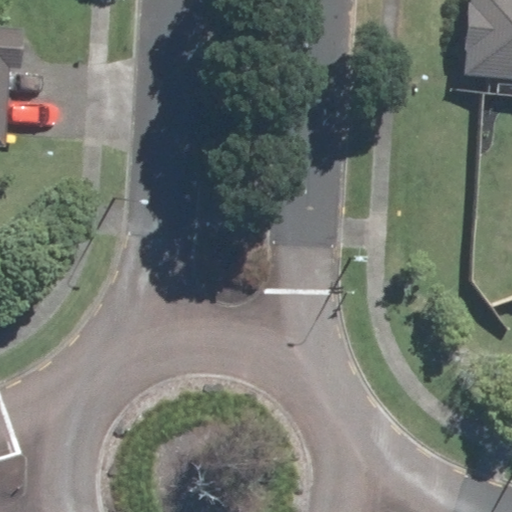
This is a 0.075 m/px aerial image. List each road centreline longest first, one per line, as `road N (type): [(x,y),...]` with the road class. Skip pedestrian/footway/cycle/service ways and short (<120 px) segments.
road 1 (residential): [(141,320),(132,207),(150,0)]
road 2 (residential): [(289,0),(267,319)]
road 3 (residential): [(267,319),(312,344),(346,383),(367,429),(373,480)]
road 4 (residential): [(46,511),(35,462),(63,388)]
road 5 (residential): [(141,320),(204,307),(267,319)]
